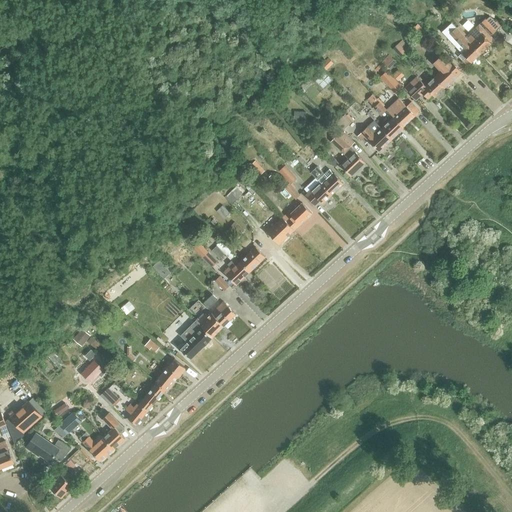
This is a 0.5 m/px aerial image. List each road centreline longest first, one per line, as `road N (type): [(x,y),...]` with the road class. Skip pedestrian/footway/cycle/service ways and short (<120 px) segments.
road 1 (tertiary): [(64,511),(483,135)]
road 2 (track): [(511,498),(458,432),(417,417),(365,437),(310,484)]
